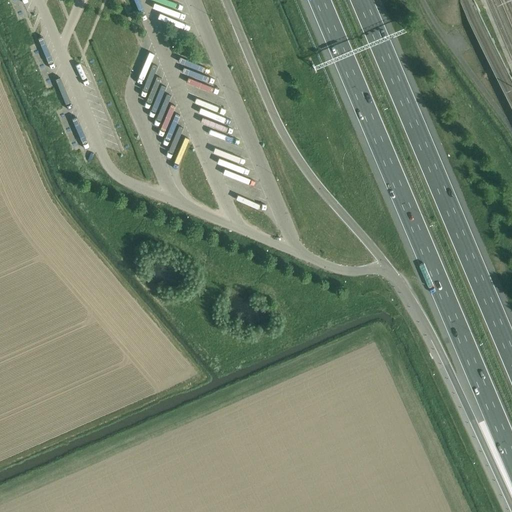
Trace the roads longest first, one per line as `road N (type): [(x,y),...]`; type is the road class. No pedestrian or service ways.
road 1 (motorway): [(317,0),(511,461)]
road 2 (motorway): [(511,358),(360,0)]
road 3 (motorway): [(400,287),(511,495)]
